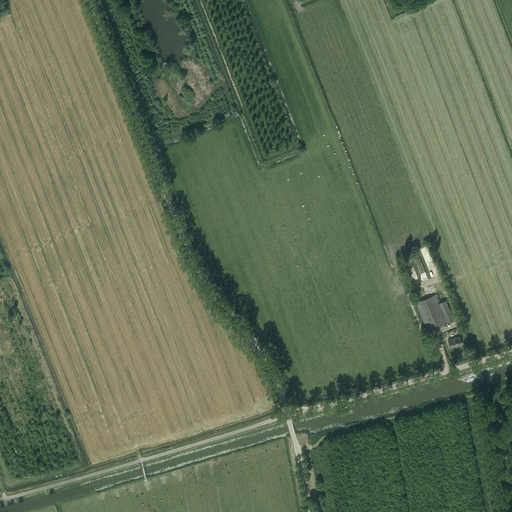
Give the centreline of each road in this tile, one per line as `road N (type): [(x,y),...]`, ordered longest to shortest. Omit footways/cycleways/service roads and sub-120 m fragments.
road 1 (unclassified): [(287,414),(268,358),(196,264),(91,0)]
road 2 (unclassified): [(287,414),(0,500)]
road 3 (unclassified): [(287,414),(511,352)]
